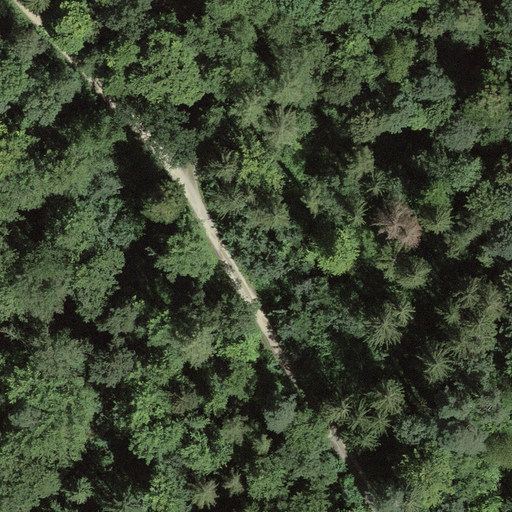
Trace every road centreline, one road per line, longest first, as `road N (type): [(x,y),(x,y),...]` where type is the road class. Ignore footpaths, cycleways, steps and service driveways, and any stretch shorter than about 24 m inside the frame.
road 1 (track): [(383,511),(171,158),(23,0)]
road 2 (track): [(132,111),(143,61),(212,0)]
